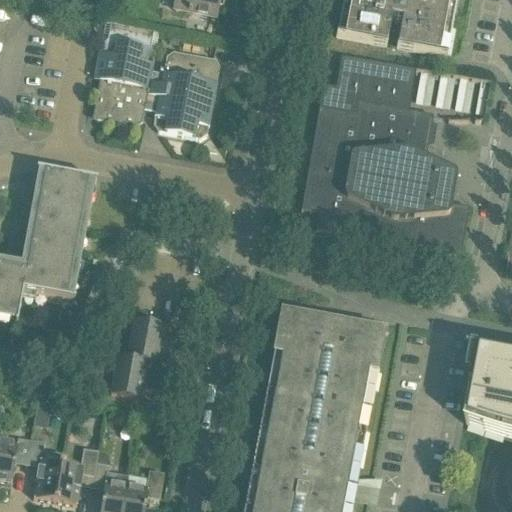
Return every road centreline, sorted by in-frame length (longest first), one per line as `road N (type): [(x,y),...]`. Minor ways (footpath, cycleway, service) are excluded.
road 1 (tertiary): [(253,193),(193,511)]
road 2 (unclassified): [(253,193),(59,156),(0,170)]
road 3 (tertiary): [(290,0),(253,193)]
road 4 (unclassified): [(481,301),(511,152)]
road 5 (residential): [(407,511),(434,368)]
